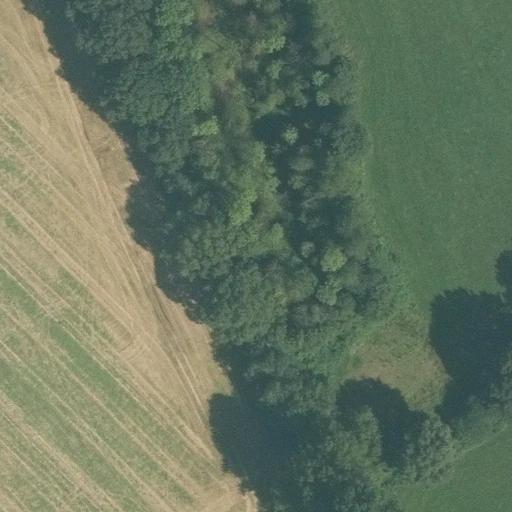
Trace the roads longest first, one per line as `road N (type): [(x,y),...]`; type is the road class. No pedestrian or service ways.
road 1 (track): [(352,510),(191,208),(101,0)]
road 2 (track): [(511,397),(350,511)]
